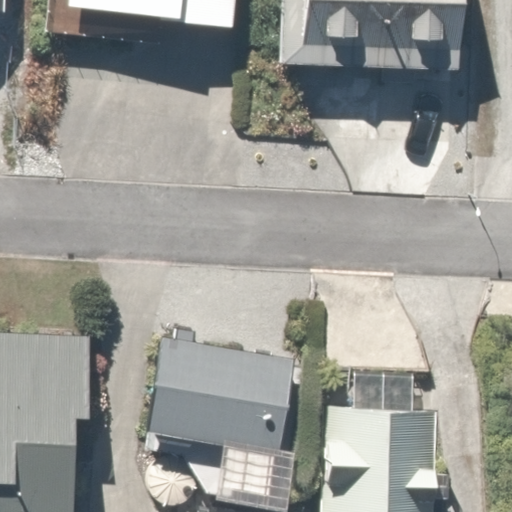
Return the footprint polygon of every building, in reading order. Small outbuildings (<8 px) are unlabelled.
[(64,0),(63,33),(169,39),(170,28),(253,33),(255,0),(64,0)] [(467,80),(469,0),(294,0),(293,75),(467,80)] [(93,511),(94,333),(0,333),(0,511),(93,511)] [(313,365),(174,339),(159,424),(233,438),(224,488),(288,500),(313,365)] [(420,511),(422,405),(328,403),(326,511),(420,511)]
